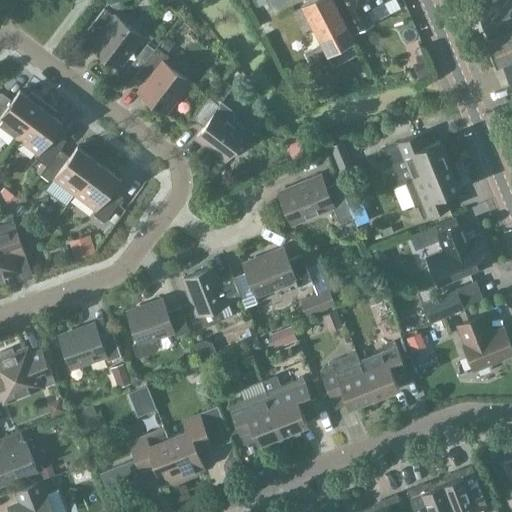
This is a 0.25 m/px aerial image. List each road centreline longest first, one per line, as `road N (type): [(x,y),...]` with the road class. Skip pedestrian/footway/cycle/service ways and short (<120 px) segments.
road 1 (residential): [(199,511),(453,413),(511,410)]
road 2 (residential): [(0,35),(181,167),(169,205)]
road 3 (tertiary): [(511,210),(424,0)]
road 4 (residential): [(0,313),(118,270),(169,205)]
